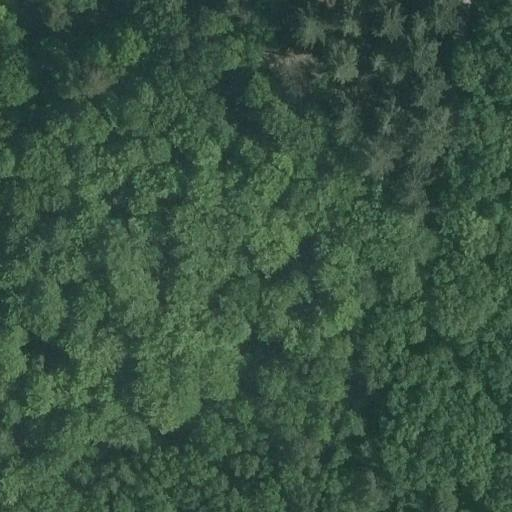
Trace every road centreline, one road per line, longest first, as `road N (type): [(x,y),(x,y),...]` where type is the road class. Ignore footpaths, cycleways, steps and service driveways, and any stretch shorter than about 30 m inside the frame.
road 1 (track): [(452,0),(414,242),(391,511)]
road 2 (track): [(0,268),(138,181),(228,145),(293,100),(384,0)]
road 3 (track): [(0,461),(414,242)]
